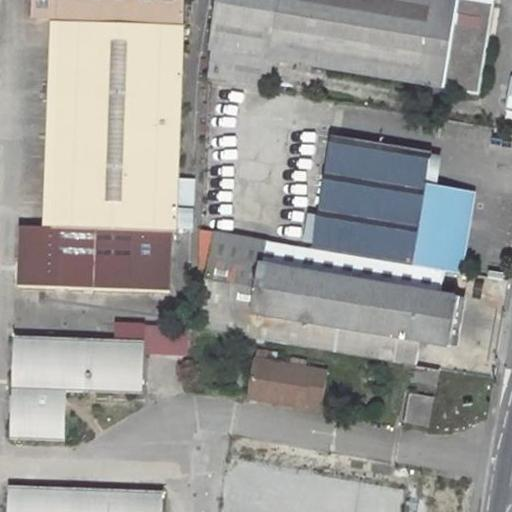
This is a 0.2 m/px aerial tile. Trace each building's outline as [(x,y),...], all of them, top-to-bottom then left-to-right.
[(180,0),(29,0),(29,18),(55,19),(46,226),(15,226),(12,289),(164,293),(166,232),(170,232),(180,0)] [(290,70),(304,72),(305,66),(474,95),(490,3),(470,0),(213,0),(205,50),(204,80),(265,90),(269,60),(291,64),(290,70)] [(428,152),(326,134),(307,247),(438,268),(451,271),(458,230),(465,193),(423,186),(428,152)] [(193,328),(411,365),(415,342),(444,346),(448,324),(452,296),(434,292),(438,268),(307,247),(212,231),(193,328)] [(144,326),(117,325),(117,342),(20,339),(16,439),(67,441),(68,391),(142,393),(144,355),(144,326)] [(144,326),(144,355),(187,356),(188,327),(144,326)] [(324,373),(251,361),(245,400),(301,409),(302,404),(318,407),(324,373)] [(433,368),(411,365),(408,380),(430,383),(433,368)] [(215,511),(423,511),(426,498),(418,497),(224,463),(215,511)] [(154,511),(154,493),(4,488),(3,511),(154,511)]
